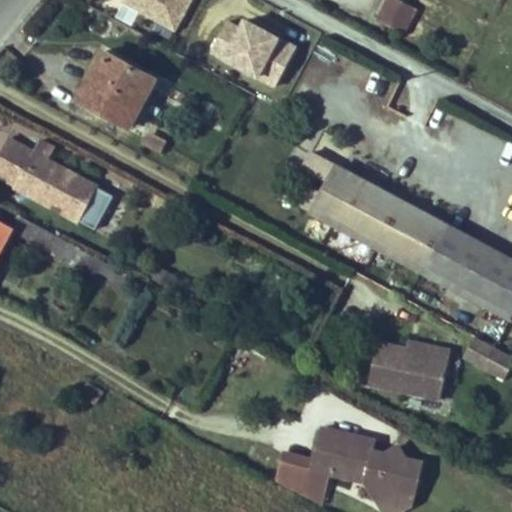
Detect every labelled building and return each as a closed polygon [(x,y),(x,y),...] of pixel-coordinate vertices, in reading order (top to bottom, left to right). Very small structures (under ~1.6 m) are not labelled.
[(123,0),(122,3),(176,32),(192,0),(123,0)] [(395,0),(389,0),(381,17),(404,29),(414,9),(395,0)] [(271,72),(291,34),(272,24),(266,35),(253,28),(259,17),(241,7),(235,18),(221,10),(206,37),(221,45),(227,34),(244,44),(238,55),(271,72)] [(272,24),(259,17),(253,28),(266,35),(272,24)] [(221,45),(238,55),(244,44),(227,34),(221,45)] [(104,51),(78,99),(130,126),(156,79),(104,51)] [(442,107),(428,128),(458,148),(472,127),(442,107)] [(314,143),(313,145),(349,164),(357,149),(322,129),(314,143)] [(138,152),(155,162),(165,144),(148,135),(138,152)] [(13,186),(80,222),(96,192),(100,186),(50,159),(55,150),(39,142),(32,155),(10,143),(0,161),(0,175),(15,183),(13,186)] [(349,164),(313,145),(302,165),(330,181),(322,196),(306,187),(297,203),(312,212),(316,213),(377,246),(393,255),(382,274),(408,288),(420,267),(474,296),(511,316),(511,258),(463,233),(346,170),(349,164)] [(96,192),(80,222),(95,230),(111,200),(96,192)] [(128,275),(18,216),(13,229),(73,264),(75,260),(99,272),(99,271),(124,284),(128,275)] [(0,251),(13,229),(0,222),(0,251)] [(99,272),(75,260),(73,264),(96,276),(99,272)] [(511,362),(511,357),(476,338),(466,356),(504,378),(511,362)] [(410,341),(409,348),(429,353),(431,346),(410,341)] [(409,348),(378,342),(369,384),(441,399),(452,351),(431,346),(429,353),(409,348)] [(376,440),(323,428),(315,460),(283,452),(276,480),(323,505),(330,474),(364,482),(378,504),(419,479),(406,459),(398,447),(387,454),(374,451),(376,440)] [(423,463),(406,459),(419,479),(423,463)] [(419,479),(378,504),(382,511),(399,511),(412,504),(419,479)]
